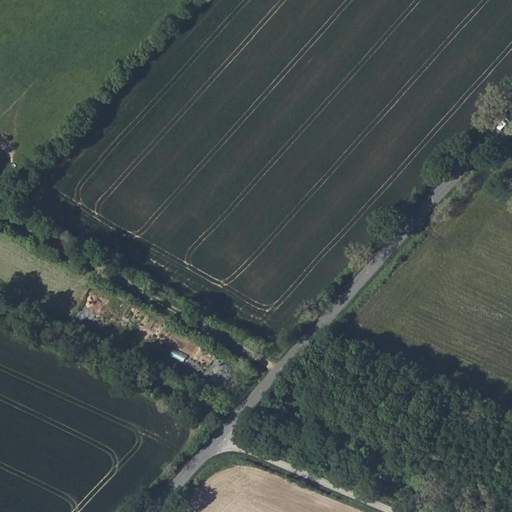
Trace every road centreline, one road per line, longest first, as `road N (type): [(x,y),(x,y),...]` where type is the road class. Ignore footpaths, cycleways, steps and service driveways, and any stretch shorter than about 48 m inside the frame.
road 1 (unclassified): [(150,511),(511,111)]
road 2 (track): [(280,368),(0,213)]
road 3 (track): [(218,436),(389,511)]
